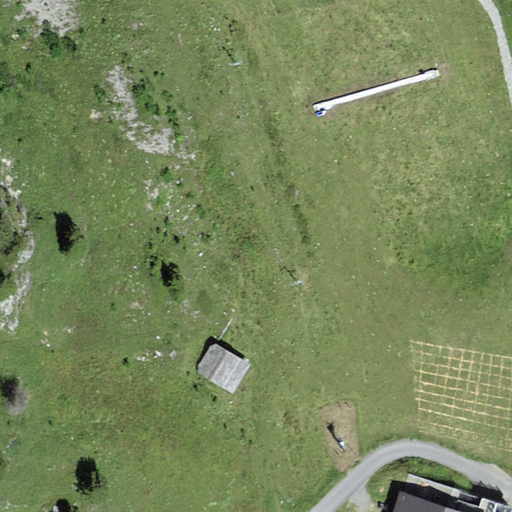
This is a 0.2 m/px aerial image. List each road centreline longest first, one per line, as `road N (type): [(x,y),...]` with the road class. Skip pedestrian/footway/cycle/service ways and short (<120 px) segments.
road 1 (track): [(321,511),(384,456),(411,449),(511,491)]
road 2 (track): [(511,492),(488,453),(488,408),(511,322)]
